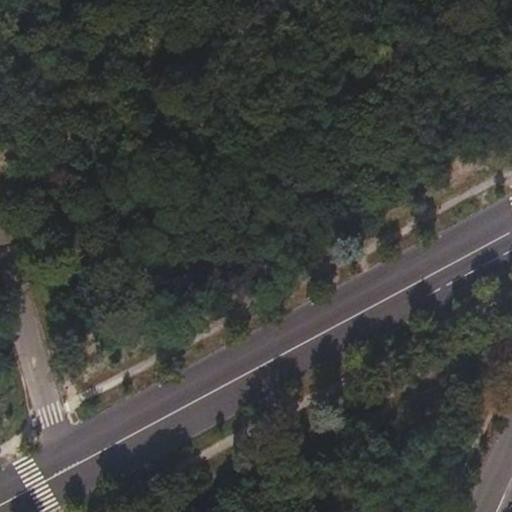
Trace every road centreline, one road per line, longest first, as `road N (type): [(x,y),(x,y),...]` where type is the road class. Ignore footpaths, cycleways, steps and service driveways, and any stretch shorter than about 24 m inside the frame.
road 1 (primary): [(511,230),(70,467)]
road 2 (unclassified): [(0,258),(70,467)]
